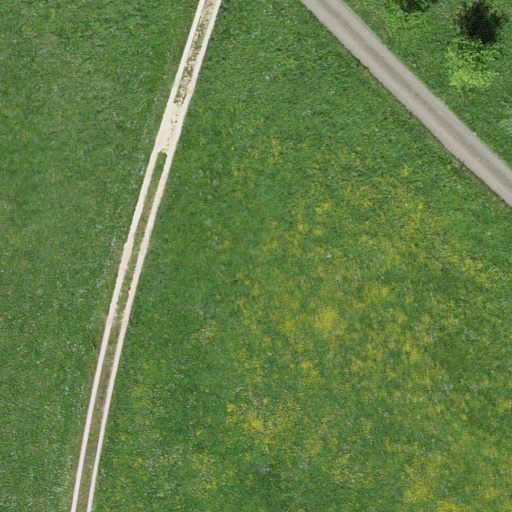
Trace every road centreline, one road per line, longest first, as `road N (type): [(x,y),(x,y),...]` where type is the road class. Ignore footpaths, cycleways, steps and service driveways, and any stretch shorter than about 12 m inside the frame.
road 1 (track): [(214,0),(128,314),(90,511)]
road 2 (unclassified): [(511,191),(324,0)]
